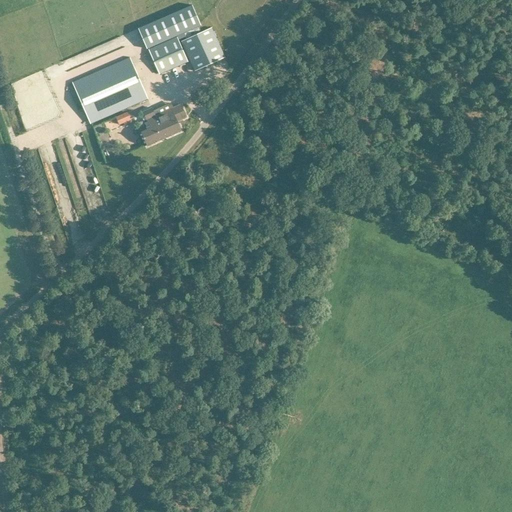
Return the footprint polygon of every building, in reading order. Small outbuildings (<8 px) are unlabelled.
[(193,6),(139,29),(148,49),(178,36),(179,39),(185,36),(187,39),(204,32),(201,26),(200,23),(193,6)] [(181,42),(191,62),(195,71),(225,58),(211,28),(181,42)] [(149,51),(155,65),(159,74),(188,62),(177,38),(149,51)] [(73,84),(92,125),(148,99),(130,59),(73,84)] [(141,132),(147,146),(181,131),(177,122),(186,117),(181,105),(155,116),(153,110),(144,114),(151,128),(141,132)] [(128,113),(116,118),(120,125),(124,123),(125,126),(129,124),(128,122),(131,121),(128,113)]
